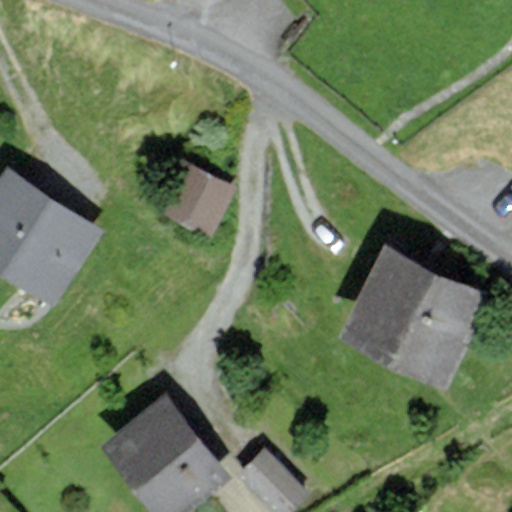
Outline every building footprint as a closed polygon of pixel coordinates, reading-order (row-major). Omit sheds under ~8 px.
[(230,185),(183,163),(164,204),(210,226),(230,185)] [(88,218),(6,168),(0,178),(0,251),(49,282),(88,218)] [(481,286),(385,242),(347,325),(442,369),(481,286)] [(169,511),(225,468),(165,392),(107,438),(165,511),(169,511)] [(305,488),(264,445),(240,468),(281,511),(305,488)]
